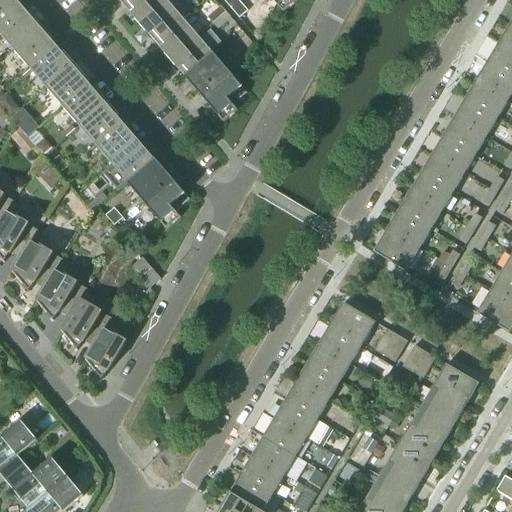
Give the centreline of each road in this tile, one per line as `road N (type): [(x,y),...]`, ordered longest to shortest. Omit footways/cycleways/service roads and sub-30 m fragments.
road 1 (residential): [(173,511),(480,0)]
road 2 (residential): [(227,210),(47,0)]
road 3 (residential): [(101,442),(227,210)]
road 4 (residential): [(227,210),(343,0)]
road 5 (residential): [(101,442),(0,320)]
road 6 (residential): [(450,511),(511,408)]
